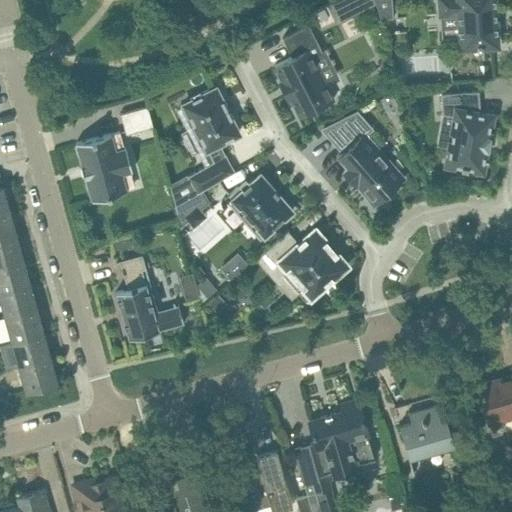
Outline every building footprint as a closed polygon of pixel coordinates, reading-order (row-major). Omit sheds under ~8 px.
[(337,0),(333,2),(341,18),(376,1),(375,0),(337,0)] [(381,18),(393,17),(391,0),(375,0),(376,1),(381,18)] [(495,11),(495,5),(494,0),(438,0),(440,14),(458,13),(460,48),(481,46),(485,46),(498,45),(496,25),(496,26),(496,19),(495,11)] [(300,116),(333,100),(311,57),(322,51),(308,24),(282,38),(292,56),(274,65),(300,116)] [(187,176),(169,186),(174,205),(197,193),(202,189),(235,171),(225,154),(219,142),(238,133),(237,131),(240,130),(224,98),(222,100),(215,87),(202,94),(200,90),(189,96),(191,100),(183,103),(184,105),(206,149),(207,149),(213,161),(205,165),(187,176)] [(479,90),(441,93),(442,113),(455,116),(446,164),(461,166),(460,167),(467,169),(467,168),(482,170),(486,148),(488,137),(492,115),(480,113),(479,90)] [(147,105),(119,113),(120,115),(120,114),(125,130),(151,123),(151,126),(153,126),(147,105)] [(346,113),(351,123),(362,118),(357,107),(346,113)] [(335,136),(341,147),(352,141),(346,130),(335,136)] [(83,175),(84,177),(85,177),(91,200),(126,190),(126,189),(123,190),(119,174),(132,170),(126,147),(124,147),(119,131),(111,133),(110,132),(75,142),(82,165),(80,165),(81,167),(83,166),(85,175),(83,175)] [(347,166),(342,170),(346,174),(373,204),(382,196),(384,198),(396,188),(394,185),(403,177),(390,163),(387,166),(373,149),(376,147),(363,133),(338,155),(347,166)] [(245,179),(224,198),(260,238),(292,210),(260,173),(249,183),(245,179)] [(0,213),(9,211),(2,186),(0,186),(0,213)] [(197,193),(174,205),(180,227),(182,226),(181,225),(188,219),(184,214),(195,204),(200,209),(209,201),(202,189),(197,193)] [(0,239),(16,235),(9,211),(0,213),(0,239)] [(310,296),(346,265),(314,229),(295,245),(284,233),(258,255),(280,281),(289,272),(310,296)] [(16,235),(0,239),(0,265),(22,259),(16,235)] [(121,311),(123,310),(125,317),(123,318),(128,338),(183,323),(178,304),(154,311),(142,268),(145,267),(142,254),(116,261),(116,262),(120,261),(127,288),(115,291),(121,311)] [(0,291),(29,283),(22,259),(0,265),(0,291)] [(206,276),(196,285),(207,297),(217,289),(206,276)] [(36,308),(29,283),(0,291),(0,300),(5,317),(36,308)] [(217,294),(207,303),(216,313),(226,303),(217,294)] [(43,332),(36,308),(5,317),(11,341),(43,332)] [(43,332),(11,341),(0,343),(0,346),(6,368),(18,365),(49,356),(43,332)] [(49,356),(18,365),(25,390),(56,381),(49,356)] [(398,382),(388,385),(394,406),(446,391),(440,370),(419,376),(416,366),(395,372),(398,382)] [(511,378),(496,383),(495,379),(478,383),(487,418),(507,412),(509,417),(511,415),(511,378)] [(303,485),(306,495),(307,494),(313,493),(331,488),(326,472),(327,472),(331,471),(333,476),(355,469),(354,464),(375,458),(371,444),(363,418),(357,398),(340,403),(342,410),(308,421),(313,440),(314,441),(293,448),(303,485)] [(411,421),(400,424),(399,423),(398,423),(404,442),(409,459),(453,446),(452,441),(447,422),(441,423),(435,402),(434,402),(434,404),(409,411),(409,409),(408,410),(411,421)] [(276,450),(256,456),(259,468),(232,476),(237,495),(243,511),(270,504),(272,511),(291,506),(281,469),(276,450)] [(180,498),(158,506),(157,504),(156,504),(158,511),(210,511),(203,492),(196,473),(174,481),(180,498)] [(86,505),(87,511),(122,511),(114,479),(97,484),(95,477),(72,484),(79,507),(86,505)] [(49,511),(43,491),(18,498),(20,506),(21,511),(49,511)] [(312,511),(307,494),(306,495),(296,498),(299,511),(312,511)]
